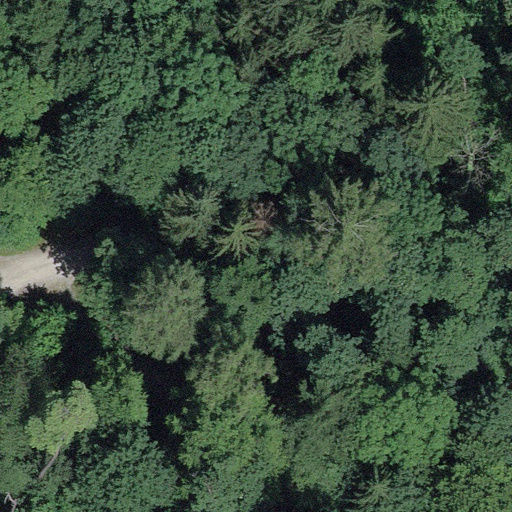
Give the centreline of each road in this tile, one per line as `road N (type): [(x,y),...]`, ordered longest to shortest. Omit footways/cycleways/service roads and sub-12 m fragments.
road 1 (track): [(36,273),(119,260),(191,275),(511,436)]
road 2 (track): [(36,273),(89,228),(145,214),(511,225)]
road 3 (track): [(36,273),(82,328),(292,511)]
